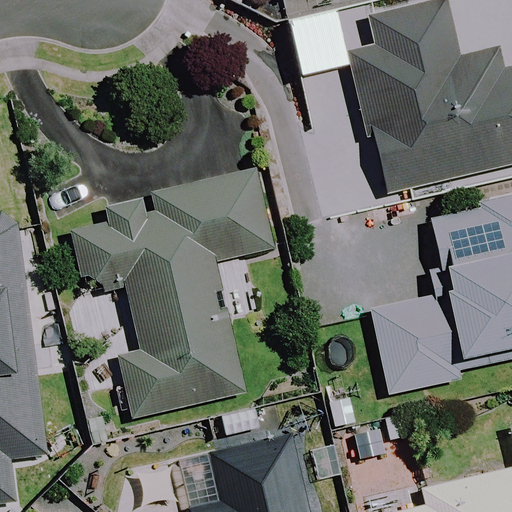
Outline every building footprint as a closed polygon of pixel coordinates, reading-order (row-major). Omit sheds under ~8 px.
[(458,62),(444,4),(371,21),(377,50),(347,57),(380,200),(511,169),(511,72),(500,75),(495,54),(458,62)] [(65,231),(80,286),(93,282),(96,293),(123,286),(141,355),(115,362),(131,423),(242,394),(209,267),(268,251),(250,182),(65,231)] [(511,358),(511,202),(425,223),(442,296),(364,314),(384,398),(456,381),(455,372),(511,358)] [(0,503),(12,502),(7,461),(40,457),(8,214),(0,215),(0,503)] [(301,511),(285,439),(207,457),(219,511),(301,511)] [(511,511),(511,472),(393,497),(396,511),(395,511),(511,511)]
